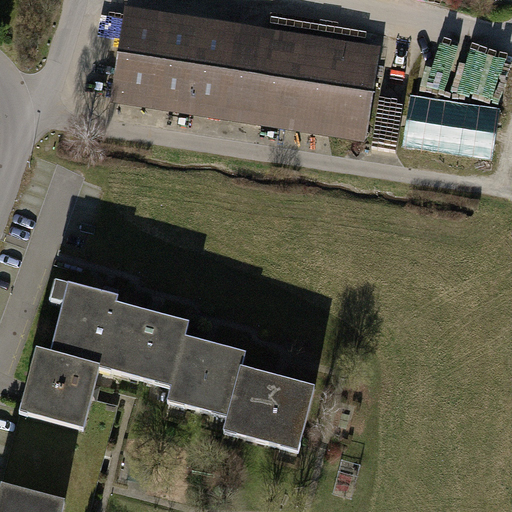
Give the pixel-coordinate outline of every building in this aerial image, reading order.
[(372,142),(385,49),(130,11),(116,104),(372,142)] [(501,106),(511,68),(471,57),(470,61),(435,52),(426,87),(476,101),(476,100),(501,106)] [(407,145),(496,161),(505,110),(416,94),(407,145)] [(103,371),(117,310),(120,302),(58,287),(54,305),(68,308),(55,360),(103,371)] [(117,310),(103,371),(176,389),(187,344),(190,328),(117,310)] [(243,374),(247,358),(187,344),(176,389),(172,403),(232,418),(243,374)] [(26,417),(88,432),(103,371),(55,360),(41,356),(26,417)] [(303,456),(319,392),(243,374),(232,418),(228,438),(303,456)] [(65,511),(68,506),(4,490),(0,505),(0,511),(65,511)]
